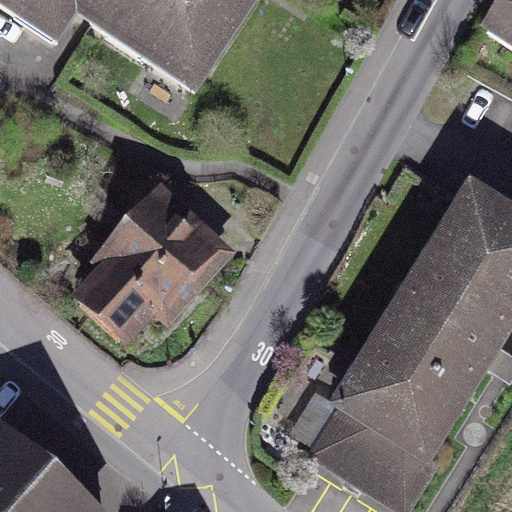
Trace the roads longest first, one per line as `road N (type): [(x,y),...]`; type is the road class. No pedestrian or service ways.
road 1 (residential): [(190,469),(459,0)]
road 2 (residential): [(0,300),(190,469)]
